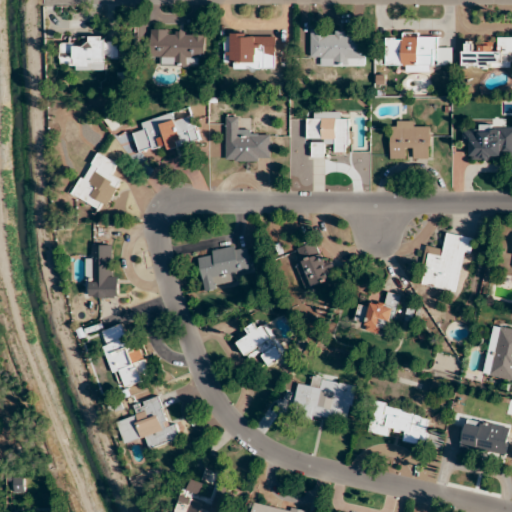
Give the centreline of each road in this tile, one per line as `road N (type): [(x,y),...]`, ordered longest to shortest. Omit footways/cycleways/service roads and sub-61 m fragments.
road 1 (residential): [(511,204),(183,203),(167,210),(158,238),(216,400),(266,449),(306,466),(504,511)]
road 2 (track): [(35,0),(47,275),(134,511)]
